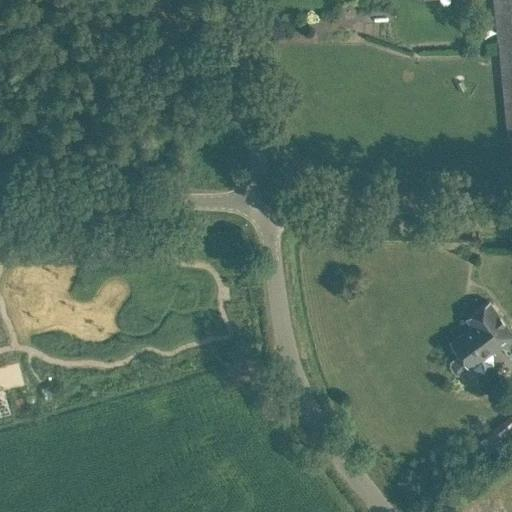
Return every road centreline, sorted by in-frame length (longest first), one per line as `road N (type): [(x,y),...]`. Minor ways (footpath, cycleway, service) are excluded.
road 1 (tertiary): [(384,511),(326,438),(294,375),(264,203)]
road 2 (unclassified): [(264,203),(0,190)]
road 3 (unclassified): [(511,210),(264,203)]
road 4 (tertiary): [(264,203),(235,0)]
